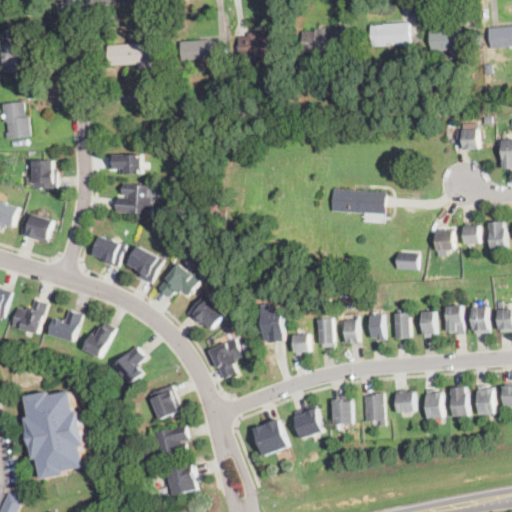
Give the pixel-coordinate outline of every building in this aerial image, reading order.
[(0,12),(0,0),(11,0),(12,2),(9,3),(9,11),(0,12)] [(376,45),(374,46),(373,25),(410,22),(412,43),(376,45)] [(511,45),(494,47),(493,48),(491,28),(499,27),(511,25),(511,45)] [(468,49),(468,50),(469,57),(452,59),(451,50),(433,51),(431,30),(470,27),(472,48),(468,48),(468,49)] [(327,29),(327,31),(340,31),(340,32),(348,33),(348,50),(339,50),(339,51),(304,51),(304,31),(317,31),(317,29),(327,29)] [(475,46),(474,46),(472,30),(480,29),(482,45),(475,46)] [(24,40),(24,42),(26,41),(27,55),(25,56),(26,69),(5,71),(4,57),(6,57),(4,32),(23,30),(24,40)] [(266,33),(266,34),(280,33),(281,56),(242,59),(240,36),(249,36),(249,32),(266,31),(266,33)] [(211,39),(211,41),(220,40),(222,64),(213,65),(212,58),(184,60),(183,41),(211,39)] [(145,44),(153,44),(154,68),(139,68),(139,63),(111,65),(109,45),(145,43),(145,44)] [(487,73),(486,64),(493,63),(494,72),(487,73)] [(255,97),(246,98),(245,87),(262,85),(263,96),(255,97)] [(159,107),(158,90),(167,90),(168,106),(159,107)] [(222,103),(221,103),(221,93),(230,93),(231,103),(222,103)] [(27,110),(27,117),(30,117),(32,136),(8,138),(8,132),(10,131),(9,121),(6,121),(5,108),(5,104),(26,102),(27,110)] [(462,112),(441,114),(440,105),(461,103),(462,112)] [(331,126),(323,126),(322,118),(330,118),(331,126)] [(481,129),(482,149),(466,150),(466,144),(459,144),(458,130),(481,129)] [(511,169),(507,169),(505,169),(503,140),(511,139),(511,169)] [(127,154),(143,154),(144,173),(122,174),(122,168),(111,169),(111,167),(110,155),(127,154)] [(58,186),(58,188),(42,188),(42,189),(38,189),(38,188),(35,188),(35,160),(56,161),(56,168),(58,169),(58,186)] [(154,196),(154,198),(153,215),(118,212),(119,199),(119,197),(129,197),(129,195),(124,194),(125,183),(133,183),(133,184),(155,186),(154,196)] [(387,210),(387,214),(335,210),(336,189),(388,192),(387,210)] [(18,220),(16,227),(8,225),(7,228),(1,226),(0,229),(0,200),(22,207),(18,220)] [(226,211),(226,220),(206,219),(207,204),(226,204),(226,211)] [(49,243),(23,235),(30,212),(56,220),(49,243)] [(507,222),(507,228),(508,228),(510,250),(494,251),(491,223),(507,222)] [(471,225),(471,226),(481,226),(483,243),(468,244),(466,225),(471,225)] [(444,229),(444,232),(456,231),(458,249),(440,251),(438,230),(444,229)] [(120,266),(120,267),(105,261),(106,259),(95,255),(103,235),(128,245),(120,266)] [(154,281),(153,283),(141,277),(143,274),(137,271),(138,268),(132,265),(140,250),(142,246),(166,259),(154,281)] [(421,269),(421,270),(398,268),(400,252),(422,253),(421,269)] [(197,289),(191,296),(184,290),(182,292),(178,289),(172,297),(161,288),(163,286),(181,263),(203,281),(197,289)] [(333,271),(332,280),(319,278),(320,268),(333,271)] [(0,287),(8,290),(13,291),(14,291),(6,318),(3,317),(0,316),(0,287)] [(224,319),(217,327),(215,329),(208,323),(206,325),(201,321),(199,323),(190,314),(209,294),(229,314),(224,319)] [(51,303),(41,334),(15,326),(18,317),(21,307),(28,309),(29,305),(34,307),(36,299),(51,303)] [(477,303),(477,308),(491,307),(492,333),(476,334),(475,303),(477,303)] [(465,306),(466,335),(457,335),(457,333),(451,333),(450,306),(465,306)] [(431,338),(426,338),(425,312),(435,311),(434,308),(438,307),(440,335),(431,336),(431,338)] [(400,309),(401,314),(412,313),(414,338),(400,339),(398,309),(400,309)] [(511,332),(502,333),(501,310),(511,309),(511,332)] [(375,310),(375,316),(386,315),(388,340),(379,341),(379,339),(374,339),(372,311),(375,310)] [(85,315),(81,328),(77,341),(52,334),(57,317),(68,321),(71,311),(85,315)] [(285,311),(287,341),(271,342),(271,341),(266,341),(264,313),(285,311)] [(324,314),(324,320),(336,319),(337,347),(323,347),(321,314),(324,314)] [(352,343),(349,343),(348,321),(358,321),(358,315),(361,315),(363,342),(352,343)] [(118,328),(116,333),(104,358),(87,349),(97,329),(102,331),(107,322),(118,328)] [(304,355),(297,355),(296,335),(311,334),(313,351),(304,352),(304,355)] [(239,374),(226,380),(212,350),(237,339),(244,355),(237,359),(239,363),(234,365),(239,374)] [(137,383),(135,385),(117,365),(137,347),(138,346),(148,357),(140,364),(148,373),(137,383)] [(487,385),(488,389),(496,388),(496,390),(498,413),(483,415),(480,385),(487,385)] [(163,420),(152,395),(174,386),(184,410),(163,420)] [(468,386),(469,392),(470,392),(473,415),(457,416),(454,387),(468,386)] [(437,389),(437,391),(445,390),(447,417),(431,418),(429,390),(429,389),(437,389)] [(72,390),(73,395),(77,411),(81,410),(88,445),(83,446),(87,467),(67,471),(68,474),(45,479),(41,458),(37,459),(31,431),(28,417),(32,416),(28,396),(51,391),(52,395),(72,390)] [(403,413),(401,413),(399,394),(418,392),(419,411),(403,413)] [(388,420),(389,424),(383,425),(382,421),(369,422),(369,421),(367,396),(374,396),(374,394),(386,393),(388,420)] [(342,430),(338,430),(336,400),(355,398),(357,423),(341,424),(342,430)] [(308,437),(304,439),(295,412),(318,404),(327,431),(308,437)] [(282,419),(292,447),(267,456),(257,429),(265,426),(266,426),(267,426),(267,425),(282,419)] [(183,444),(188,443),(190,454),(161,461),(155,434),(177,429),(177,427),(188,425),(191,439),(182,441),(183,444)] [(188,492),(176,495),(170,471),(195,465),(199,479),(198,479),(201,489),(188,492)] [(18,511),(0,511),(9,494),(10,492),(25,499),(18,511)] [(171,501),(162,502),(160,495),(169,493),(171,501)]
